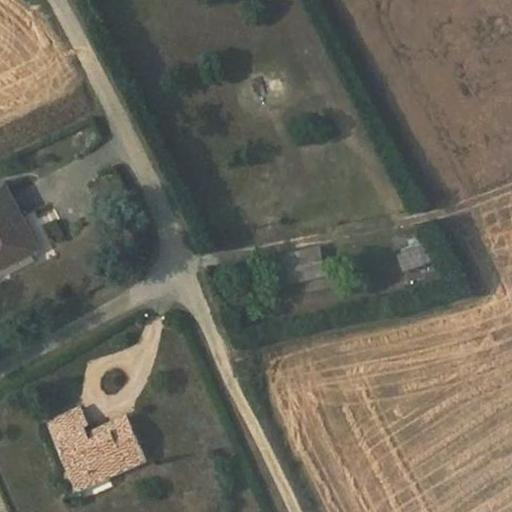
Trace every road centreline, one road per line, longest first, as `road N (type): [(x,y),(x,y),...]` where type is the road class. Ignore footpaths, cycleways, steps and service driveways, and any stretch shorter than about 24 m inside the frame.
road 1 (unclassified): [(48,0),(167,232),(170,276),(0,371)]
road 2 (track): [(279,511),(170,276)]
